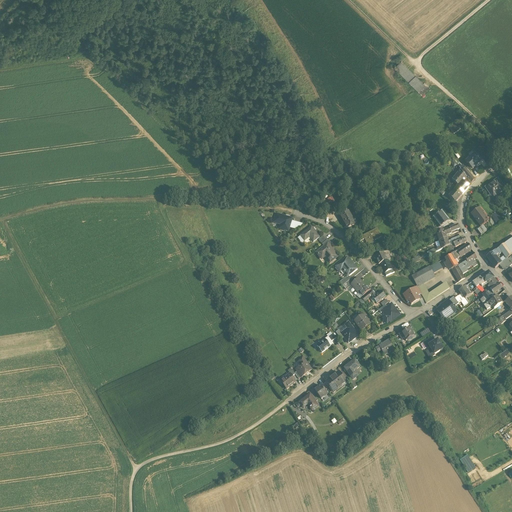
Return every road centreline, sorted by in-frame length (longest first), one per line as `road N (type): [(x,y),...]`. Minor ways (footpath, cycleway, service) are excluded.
road 1 (track): [(146,199),(216,194),(219,180),(37,0)]
road 2 (track): [(0,220),(68,200),(291,212)]
road 3 (track): [(0,222),(136,469)]
road 4 (track): [(493,164),(492,136),(415,63),(488,0)]
road 5 (track): [(55,320),(189,262),(162,202)]
road 6 (track): [(131,511),(139,465),(226,439),(284,401)]
road 7 (residential): [(411,315),(339,234),(291,212)]
road 8 (residential): [(411,315),(284,401)]
road 9 (residential): [(487,267),(461,222),(466,195),(493,164)]
